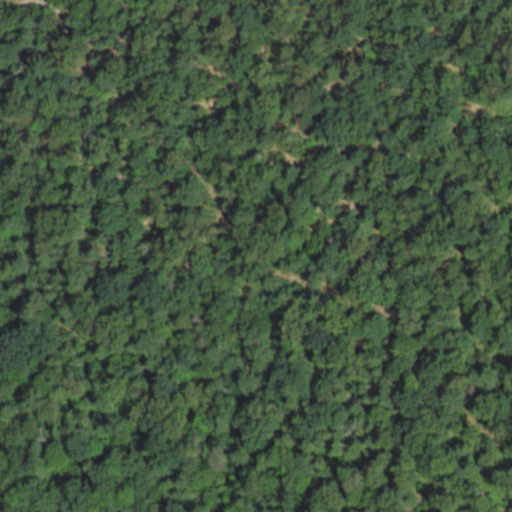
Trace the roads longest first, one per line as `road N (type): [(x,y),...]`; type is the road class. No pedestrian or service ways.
road 1 (track): [(0,358),(73,366),(511,357)]
road 2 (track): [(269,362),(265,176)]
